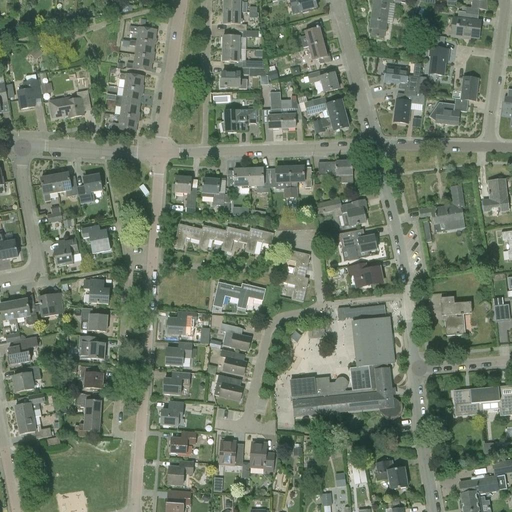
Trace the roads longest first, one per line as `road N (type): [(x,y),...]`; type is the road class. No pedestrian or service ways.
road 1 (residential): [(133,511),(151,262)]
road 2 (residential): [(246,424),(268,332),(282,318),(407,296)]
road 3 (residential): [(374,148),(159,154)]
road 4 (residential): [(0,284),(37,271),(22,146)]
road 5 (residential): [(159,154),(180,0)]
road 6 (unknown): [(207,153),(212,0)]
road 7 (residential): [(374,148),(336,0)]
road 8 (residential): [(407,296),(374,148)]
road 9 (residential): [(435,511),(416,370)]
road 10 (residential): [(159,154),(22,146)]
